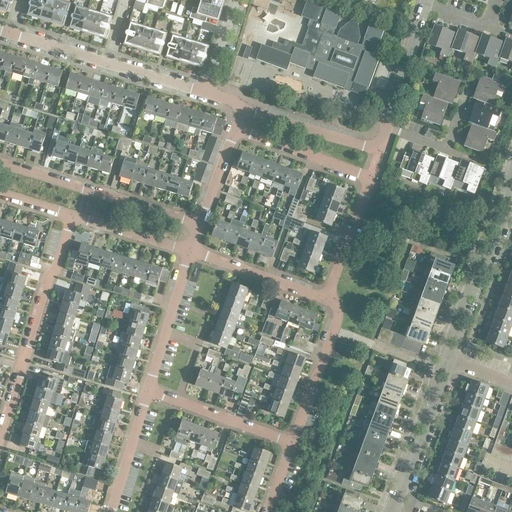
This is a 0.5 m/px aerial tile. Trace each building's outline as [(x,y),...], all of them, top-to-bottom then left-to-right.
[(0,0),(0,9),(7,12),(10,4),(11,4),(11,3),(12,3),(12,2),(12,1),(11,0),(0,0)] [(29,3),(29,4),(29,5),(29,6),(30,7),(27,15),(39,19),(44,0),(31,0),(31,2),(30,2),(30,3),(29,3)] [(53,0),(44,0),(39,19),(43,20),(43,22),(49,23),(49,22),(51,22),(57,1),(53,0)] [(149,5),(157,8),(162,9),(165,0),(147,0),(146,4),(149,5)] [(223,0),(200,0),(200,2),(221,9),(223,0)] [(268,0),(256,0),(250,17),(261,21),(268,0)] [(281,0),(277,11),(294,17),(301,0),(300,0),(287,0),(287,2),(283,0),(281,0)] [(57,1),(51,22),(63,26),(65,18),(66,18),(66,17),(67,17),(68,16),(68,15),(68,14),(67,14),(67,13),(69,5),(57,1)] [(261,45),(256,60),(286,71),(289,63),(304,69),(305,68),(315,72),(313,78),(343,89),(347,79),(354,81),(350,92),(364,97),(367,87),(368,88),(379,57),(373,55),(377,45),(378,45),(384,29),(369,24),(363,40),(364,40),(362,46),(357,44),(360,38),(357,22),(351,20),(339,30),(337,37),(332,35),(335,29),(341,14),(326,8),(326,9),(321,8),(321,7),(306,1),(301,17),(309,20),(307,27),(309,28),(307,34),(305,35),(301,46),(285,40),(283,46),(273,42),(271,49),(261,45)] [(217,21),(221,9),(200,2),(198,9),(192,7),(189,18),(193,19),(202,22),(205,23),(207,17),(217,21)] [(70,28),(81,31),(88,10),(76,7),(73,15),(72,15),(72,16),(71,16),(71,17),(71,18),(71,19),(72,19),(72,20),(70,28)] [(92,34),(93,35),(99,14),(88,10),(81,31),(86,33),(85,34),(91,36),(92,34)] [(105,38),(107,30),(108,30),(109,30),(110,29),(110,28),(110,27),(110,26),(109,26),(111,18),(99,14),(93,35),(105,38)] [(201,26),(200,29),(214,33),(216,26),(205,23),(202,22),(201,26)] [(136,48),(142,27),(130,23),(128,31),(127,32),(126,32),(126,33),(125,33),(125,34),(125,35),(126,35),(126,36),(127,36),(124,44),(136,48)] [(448,59),(451,49),(454,41),(456,36),(457,34),(442,28),(441,29),(433,26),(427,44),(441,50),(439,56),(448,59)] [(154,30),(142,27),(136,48),(140,49),(140,51),(146,53),(146,51),(148,51),(154,30)] [(166,34),(154,30),(148,51),(159,55),(162,47),(163,47),(164,46),(165,45),(165,44),(164,44),(164,43),(163,42),(166,34)] [(475,54),(478,46),(481,38),(466,33),(463,39),(456,36),(454,41),(451,49),(465,54),(463,60),(471,63),(475,54)] [(178,61),(184,40),(172,36),(170,44),(169,44),(168,45),(168,46),(167,46),(167,47),(168,48),(168,49),(169,49),(166,57),(178,61)] [(499,58),(502,50),(504,46),(505,43),(490,37),(486,48),(478,46),(475,54),(489,59),(487,65),(495,68),(499,58)] [(188,64),(190,64),(196,43),(184,40),(178,61),(182,62),(182,64),(188,65),(188,64)] [(196,43),(190,64),(201,68),(204,60),(205,60),(206,59),(206,58),(207,58),(207,57),(206,56),(206,55),(205,55),(208,47),(196,43)] [(499,58),(511,62),(511,65),(511,69),(511,45),(511,48),(504,46),(502,50),(499,58)] [(247,46),(242,58),(247,60),(252,47),(247,46)] [(4,54),(0,68),(0,69),(5,71),(4,76),(10,78),(11,73),(16,58),(4,54)] [(16,58),(11,73),(23,77),(27,61),(16,58)] [(23,77),(29,78),(27,84),(33,86),(34,80),(39,65),(27,61),(23,77)] [(39,65),(34,80),(46,83),(50,68),(39,65)] [(62,72),(50,68),(46,83),(58,87),(62,72)] [(441,100),(444,93),(455,97),(460,82),(435,73),(432,81),(438,83),(433,97),(433,98),(441,100)] [(65,89),(77,93),(82,78),(70,74),(65,89)] [(472,99),(476,100),(476,99),(484,102),(484,103),(492,105),(497,91),(503,93),(506,85),(481,76),(472,99)] [(88,96),(93,81),(82,78),(77,93),(88,96)] [(88,96),(87,103),(98,106),(100,100),(105,85),(93,81),(88,96)] [(100,100),(106,102),(105,108),(110,109),(111,103),(116,88),(105,85),(100,100)] [(123,107),(128,92),(116,88),(111,103),(123,107)] [(139,95),(128,92),(123,107),(135,110),(139,95)] [(421,119),(429,122),(440,126),(443,118),(448,103),(441,100),(433,98),(433,97),(423,94),(420,102),(426,104),(421,119)] [(147,98),(142,113),(154,116),(159,101),(147,98)] [(474,124),(479,126),(487,129),(492,115),(498,117),(502,109),(492,105),(484,103),(484,102),(476,99),(476,100),(471,115),(477,117),(474,124)] [(166,120),(170,105),(159,101),(154,116),(166,120)] [(166,120),(164,126),(175,129),(177,123),(182,108),(170,105),(166,120)] [(182,108),(177,123),(189,127),(194,112),(182,108)] [(189,127),(196,129),(196,131),(195,132),(195,133),(196,134),(197,135),(198,135),(199,136),(201,130),(205,115),(194,112),(189,127)] [(212,134),(221,136),(222,131),(222,130),(224,122),(216,119),(205,115),(201,130),(212,134)] [(46,128),(52,130),(56,118),(50,116),(46,128)] [(54,130),(60,132),(64,120),(58,118),(54,130)] [(16,146),(21,131),(22,127),(11,123),(9,127),(5,142),(16,146)] [(497,133),(487,129),(479,126),(474,124),(472,123),(463,146),(482,154),(488,139),(494,141),(497,133)] [(0,140),(5,142),(9,127),(0,124),(0,140)] [(89,129),(87,135),(95,137),(97,131),(89,129)] [(32,134),(28,149),(40,153),(44,140),(46,134),(33,130),(32,134)] [(28,149),(32,134),(21,131),(16,146),(28,149)] [(222,141),(210,136),(208,143),(220,147),(222,141)] [(63,160),(68,145),(69,141),(58,137),(56,141),(51,156),(63,160)] [(120,137),(116,149),(122,151),(125,139),(120,137)] [(128,152),(130,145),(131,141),(125,139),(122,151),(128,152)] [(131,141),(130,145),(133,146),(136,150),(139,151),(142,144),(131,141)] [(217,152),(220,147),(208,143),(206,148),(217,152)] [(63,160),(74,163),(79,148),(68,145),(63,160)] [(97,170),(102,155),(103,151),(92,147),(91,152),(86,167),(97,170)] [(74,163),(86,167),(91,152),(79,148),(74,163)] [(215,158),(217,152),(206,148),(203,154),(215,158)] [(431,175),(433,167),(436,160),(421,154),(413,152),(411,155),(405,153),(399,168),(413,173),(410,179),(427,185),(430,175),(431,175)] [(249,173),(254,157),(242,153),(237,168),(249,173)] [(203,154),(201,160),(213,164),(215,158),(203,154)] [(102,155),(97,170),(109,174),(114,159),(102,155)] [(266,162),(254,157),(249,173),(261,177),(266,162)] [(127,158),(124,160),(119,177),(130,180),(135,165),(136,161),(127,158)] [(433,167),(431,175),(444,180),(442,187),(450,190),(454,180),(455,180),(458,172),(457,172),(459,167),(460,164),(445,159),(441,170),(433,167)] [(210,172),(212,167),(200,162),(198,168),(210,172)] [(278,166),(266,162),(261,177),(272,181),(278,166)] [(458,172),(455,180),(468,185),(466,191),(474,194),(484,169),(469,163),(466,170),(459,167),(457,172),(458,172)] [(142,184),(147,169),(135,165),(130,180),(142,184)] [(290,171),(278,166),(272,181),(284,186),(290,171)] [(208,178),(210,172),(198,168),(196,174),(208,178)] [(153,187),(158,172),(147,169),(142,184),(153,187)] [(290,171),(284,186),(291,188),(288,195),(294,197),(296,190),(302,175),(290,171)] [(165,191),(169,176),(158,172),(153,187),(165,191)] [(193,180),(205,185),(208,178),(196,174),(193,180)] [(176,194),(181,179),(169,176),(165,191),(176,194)] [(313,188),(316,181),(310,178),(306,190),(318,195),(320,190),(313,188)] [(176,194),(188,198),(193,183),(181,179),(176,194)] [(324,197),(339,202),(344,190),(329,185),(324,197)] [(228,193),(239,197),(241,191),(230,187),(228,193)] [(226,196),(224,202),(236,206),(238,200),(226,196)] [(314,202),(313,206),(320,208),(335,214),(339,202),(324,197),(322,204),(314,201),(314,202)] [(292,205),(287,216),(293,219),(298,207),(292,205)] [(298,207),(293,219),(305,223),(308,217),(300,214),(303,209),(298,207)] [(335,214),(320,208),(315,220),(330,226),(335,214)] [(287,216),(283,228),(289,230),(293,219),(287,216)] [(293,219),(289,230),(294,232),(296,226),(303,229),(305,223),(293,219)] [(224,240),(236,245),(241,230),(243,224),(239,222),(232,220),(231,220),(229,225),(224,240)] [(229,225),(217,221),(212,236),(224,240),(229,225)] [(0,236),(11,240),(16,225),(4,222),(0,236)] [(23,244),(27,229),(16,225),(11,240),(23,244)] [(259,253),(265,238),(269,226),(265,225),(261,237),(253,234),(247,249),(259,253)] [(28,226),(27,229),(23,244),(35,247),(39,232),(35,231),(36,228),(28,226)] [(247,249),(253,234),(241,230),(236,245),(247,249)] [(305,230),(303,235),(309,237),(307,244),(322,249),(326,237),(311,232),(305,230)] [(271,258),(277,243),(265,238),(259,253),(271,258)] [(318,261),(322,249),(307,244),(303,256),(318,261)] [(88,263),(93,248),(81,245),(76,260),(88,263)] [(99,267),(104,252),(93,248),(88,263),(99,267)] [(280,260),(286,262),(288,255),(295,257),(296,253),(284,249),(280,260)] [(111,270),(116,255),(104,252),(99,267),(111,270)] [(431,252),(426,267),(451,276),(454,266),(448,263),(449,259),(431,252)] [(122,274),(127,259),(116,255),(111,270),(122,274)] [(318,261),(303,256),(298,268),(313,273),(318,261)] [(17,263),(29,266),(31,261),(19,257),(17,263)] [(134,277),(139,262),(127,259),(122,274),(134,277)] [(407,260),(403,269),(412,272),(415,263),(407,260)] [(134,277),(141,279),(140,283),(144,284),(150,266),(139,262),(134,277)] [(10,263),(3,284),(7,285),(23,289),(26,278),(20,276),(22,267),(10,263)] [(150,266),(144,284),(156,288),(158,281),(166,284),(171,270),(162,267),(162,269),(150,266)] [(447,286),(451,276),(426,267),(422,277),(447,286)] [(82,282),(84,277),(72,273),(70,279),(82,282)] [(443,295),(447,286),(422,277),(419,286),(424,288),(443,295)] [(398,283),(396,288),(404,291),(406,286),(398,283)] [(66,290),(63,302),(78,306),(80,300),(85,302),(90,287),(77,284),(74,292),(66,290)] [(228,296),(243,301),(248,290),(232,284),(228,296)] [(511,285),(507,284),(506,288),(504,287),(501,295),(503,295),(511,298),(511,285)] [(19,301),(23,289),(7,285),(4,296),(19,301)] [(440,305),(443,295),(424,288),(421,298),(440,305)] [(153,298),(141,294),(140,300),(151,304),(153,298)] [(0,295),(0,307),(0,308),(16,312),(19,301),(4,296),(0,295)] [(511,298),(503,295),(502,300),(500,299),(497,306),(499,307),(511,311),(511,298)] [(228,296),(224,308),(239,314),(243,301),(228,296)] [(260,307),(266,310),(270,298),(264,296),(260,307)] [(417,308),(436,315),(440,305),(421,298),(417,308)] [(59,313),(74,318),(78,306),(63,302),(59,313)] [(273,303),(269,314),(287,321),(293,306),(281,302),(280,306),(273,303)] [(130,322),(145,327),(149,315),(143,313),(145,307),(131,303),(126,321),(130,322)] [(300,326),(305,311),(294,306),(288,322),(300,326)] [(511,311),(499,307),(497,311),(496,311),(493,318),(495,319),(511,325),(511,323),(511,311)] [(0,320),(12,324),(16,312),(0,308),(0,309),(0,320)] [(242,323),(236,321),(239,314),(224,308),(219,320),(234,326),(246,330),(248,326),(241,323),(242,323)] [(433,325),(436,315),(417,308),(413,318),(433,325)] [(388,310),(386,316),(394,319),(396,313),(388,310)] [(317,315),(305,311),(300,326),(311,330),(317,315)] [(56,325),(71,329),(74,318),(59,313),(56,325)] [(429,335),(433,325),(413,318),(410,327),(429,335)] [(385,319),(381,328),(387,330),(389,331),(392,322),(385,319)] [(495,319),(493,323),(491,322),(489,330),(490,330),(507,336),(511,325),(495,319)] [(12,324),(0,320),(0,332),(9,335),(12,324)] [(219,320),(215,332),(230,337),(234,326),(219,320)] [(266,321),(263,329),(273,333),(276,325),(266,321)] [(141,338),(145,327),(130,322),(126,333),(141,338)] [(52,336),(68,341),(72,342),(76,331),(71,329),(56,325),(52,336)] [(429,335),(410,327),(406,337),(410,339),(416,341),(422,343),(425,345),(429,335)] [(383,342),(387,330),(381,328),(377,340),(383,342)] [(389,344),(393,332),(389,331),(387,330),(383,342),(389,344)] [(490,330),(489,335),(487,334),(484,341),(486,342),(503,348),(507,336),(490,330)] [(0,345),(5,347),(9,335),(0,332),(0,345)] [(119,344),(123,345),(138,350),(141,338),(126,333),(122,332),(119,344)] [(215,332),(211,343),(226,349),(231,351),(233,347),(227,344),(230,337),(215,332)] [(399,335),(393,332),(389,344),(395,346),(399,335)] [(291,346),(304,351),(307,341),(299,338),(300,336),(296,334),(291,346)] [(405,337),(399,335),(395,346),(400,348),(405,337)] [(52,336),(49,348),(64,352),(70,354),(73,342),(72,342),(68,341),(52,336)] [(261,337),(259,343),(271,347),(273,341),(261,337)] [(410,339),(406,337),(405,337),(400,348),(406,350),(410,339)] [(416,341),(410,339),(406,350),(412,352),(416,341)] [(412,352),(417,354),(422,343),(416,341),(412,352)] [(119,356),(134,361),(138,350),(123,345),(119,356)] [(49,348),(45,359),(57,363),(55,370),(71,375),(73,367),(61,364),(64,352),(49,348)] [(206,356),(214,358),(211,365),(216,366),(220,354),(209,349),(206,356)] [(250,364),(253,358),(240,353),(238,360),(250,364)] [(290,353),(286,365),(301,370),(305,359),(290,353)] [(256,354),(254,359),(269,364),(270,359),(256,354)] [(116,368),(131,372),(134,361),(119,356),(116,368)] [(405,368),(407,364),(394,359),(389,373),(408,380),(412,370),(405,368)] [(239,369),(236,375),(246,379),(250,367),(244,365),(243,370),(239,369)] [(286,365),(281,377),(296,382),(301,370),(286,365)] [(106,378),(127,384),(131,372),(116,368),(110,366),(106,378)] [(201,370),(195,385),(207,390),(212,375),(201,370)] [(385,383),(404,390),(408,380),(389,373),(385,383)] [(218,394),(224,379),(212,375),(207,390),(218,394)] [(52,392),(56,378),(49,376),(48,379),(40,376),(37,388),(52,392)] [(281,377),(277,389),(292,394),(296,382),(281,377)] [(231,399),(237,383),(224,379),(218,394),(231,399)] [(468,385),(466,392),(467,393),(484,399),(488,387),(472,381),(470,385),(468,385)] [(401,400),(404,390),(385,383),(381,393),(401,400)] [(52,392),(37,388),(33,399),(49,404),(52,392)] [(119,413),(122,401),(119,400),(121,395),(103,389),(102,395),(103,396),(100,407),(104,408),(119,413)] [(277,389),(273,401),(288,406),(292,394),(277,389)] [(251,393),(245,391),(241,402),(247,405),(251,393)] [(499,404),(501,405),(505,406),(509,395),(503,392),(499,404)] [(86,402),(88,395),(82,393),(79,401),(86,402)] [(378,403),(397,410),(401,400),(381,393),(378,403)] [(464,397),(461,404),(463,404),(480,410),(485,412),(486,407),(482,406),(484,399),(467,393),(466,397),(464,397)] [(49,404),(33,399),(30,411),(45,415),(49,404)] [(273,401),(268,413),(283,418),(288,406),(273,401)] [(374,413),(393,420),(397,410),(378,403),(374,413)] [(460,408),(457,415),(459,416),(476,422),(480,410),(463,404),(461,409),(460,408)] [(104,408),(100,420),(115,424),(119,413),(104,408)] [(27,422),(42,427),(46,428),(49,417),(45,415),(30,411),(27,422)] [(371,422),(390,429),(393,420),(374,413),(371,422)] [(455,420),(453,427),(454,428),(455,427),(471,433),(476,422),(459,416),(457,420),(455,420)] [(95,418),(92,430),(97,431),(112,436),(115,424),(100,420),(95,418)] [(185,449),(188,440),(194,425),(182,421),(176,438),(176,439),(176,440),(176,441),(177,442),(178,442),(182,444),(181,447),(185,449)] [(42,427),(27,422),(23,434),(38,438),(42,427)] [(367,432),(386,439),(390,429),(371,422),(367,432)] [(200,445),(206,430),(194,425),(188,440),(200,445)] [(451,431),(448,439),(450,439),(467,445),(471,433),(455,427),(454,428),(453,432),(451,431)] [(200,445),(212,449),(218,434),(206,430),(200,445)] [(108,447),(112,436),(97,431),(93,443),(108,447)] [(363,442),(383,449),(386,439),(367,432),(363,442)] [(23,434),(20,446),(39,451),(42,439),(38,438),(23,434)] [(228,438),(224,450),(230,452),(234,440),(228,438)] [(72,449),(74,441),(68,439),(66,447),(72,449)] [(447,443),(444,450),(446,451),(463,457),(467,445),(450,439),(449,444),(447,443)] [(360,452),(379,459),(383,449),(363,442),(360,452)] [(105,459),(108,447),(93,443),(90,454),(105,459)] [(495,443),(491,454),(496,456),(500,445),(499,444),(495,443)] [(57,444),(55,453),(61,455),(64,446),(57,444)] [(502,458),(506,447),(500,445),(496,456),(502,458)] [(181,461),(185,449),(181,447),(179,454),(171,451),(169,457),(181,461)] [(507,460),(511,449),(506,447),(502,458),(507,460)] [(266,465),(270,453),(255,448),(251,460),(266,465)] [(443,455),(440,462),(442,463),(442,462),(458,469),(463,457),(446,451),(444,455),(443,455)] [(375,469),(379,459),(360,452),(356,461),(375,469)] [(86,453),(79,473),(92,477),(95,468),(101,470),(105,459),(90,454),(86,453)] [(45,462),(57,466),(60,457),(48,454),(45,462)] [(208,463),(206,469),(213,471),(217,459),(207,455),(204,462),(208,463)] [(21,458),(19,464),(23,465),(26,466),(28,460),(24,459),(21,458)] [(251,460),(246,472),(261,477),(266,465),(251,460)] [(372,478),(375,469),(356,461),(353,471),(372,478)] [(438,466),(436,474),(437,474),(454,480),(458,469),(442,462),(442,463),(440,467),(438,466)] [(167,463),(162,475),(177,480),(180,473),(185,474),(187,470),(182,468),(167,463)] [(40,464),(38,470),(45,472),(49,473),(51,467),(47,466),(40,464)] [(196,475),(208,479),(211,473),(198,469),(196,475)] [(329,471),(326,479),(334,482),(337,475),(329,471)] [(363,486),(368,488),(372,478),(353,471),(349,480),(344,478),(341,484),(361,492),(363,486)] [(246,472),(242,484),(257,489),(261,477),(246,472)] [(10,478),(5,493),(17,497),(22,482),(23,477),(11,473),(10,478)] [(434,478),(431,485),(433,486),(450,492),(454,480),(437,474),(436,479),(434,478)] [(177,480),(162,475),(158,487),(173,492),(177,480)] [(83,487),(82,491),(85,492),(86,488),(95,490),(97,481),(86,478),(83,487)] [(46,484),(34,481),(33,485),(29,500),(40,504),(45,488),(46,484)] [(17,497),(29,500),(33,485),(22,482),(17,497)] [(242,484),(238,495),(253,501),(257,489),(242,484)] [(429,498),(445,504),(450,492),(433,486),(431,490),(430,490),(427,497),(429,498)] [(173,492),(158,487),(153,498),(169,504),(173,492)] [(40,504),(51,507),(56,492),(45,488),(40,504)] [(340,505),(359,511),(363,502),(358,500),(360,494),(346,489),(340,505)] [(51,507),(63,511),(68,495),(56,492),(51,507)] [(75,511),(79,499),(68,495),(63,511),(67,511),(75,511)] [(86,497),(80,495),(79,499),(75,511),(87,511),(91,502),(85,501),(86,497)] [(238,495),(233,507),(246,511),(248,511),(253,501),(238,495)] [(201,502),(213,507),(215,500),(203,496),(201,502)] [(480,500),(472,498),(466,511),(479,511),(484,502),(485,499),(481,497),(480,500)] [(153,498),(149,510),(154,511),(165,511),(169,504),(153,498)] [(479,511),(493,511),(495,506),(484,502),(479,511)]
